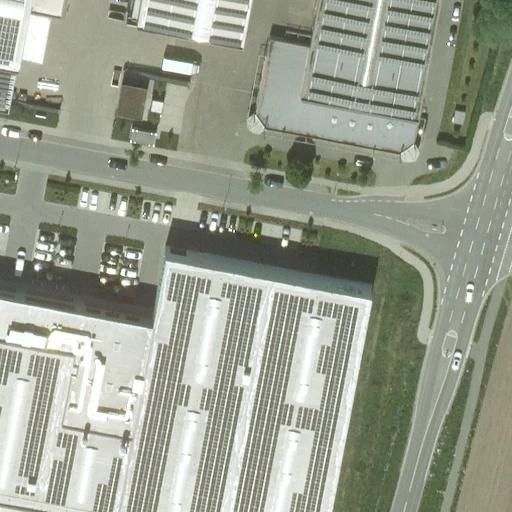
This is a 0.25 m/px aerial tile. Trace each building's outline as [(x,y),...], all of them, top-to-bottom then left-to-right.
[(27,3),(27,0),(0,0),(0,47),(19,51),(27,3)] [(27,0),(27,3),(52,8),(61,10),(62,0),(27,0)] [(137,0),(136,9),(242,29),(247,0),(137,0)] [(438,0),(316,0),(309,41),(300,89),(418,111),(438,0)] [(43,55),(52,8),(27,3),(19,51),(43,55)] [(309,41),(269,34),(255,109),(265,123),(398,148),(413,138),(418,111),(300,89),(309,41)] [(0,105),(8,107),(19,51),(0,47),(0,105)] [(116,111),(142,116),(147,85),(121,80),(116,111)] [(129,136),(154,140),(156,130),(131,126),(129,136)] [(0,489),(121,511),(326,511),(371,285),(164,246),(151,314),(0,285),(0,489)] [(121,511),(0,489),(0,511),(121,511)]
